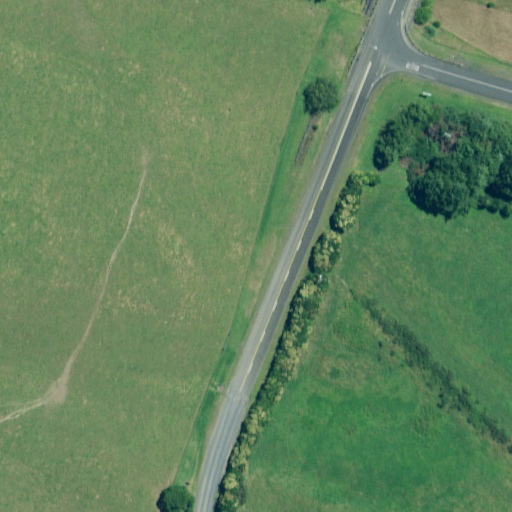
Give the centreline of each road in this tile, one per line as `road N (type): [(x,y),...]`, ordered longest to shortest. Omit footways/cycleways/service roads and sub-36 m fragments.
road 1 (unclassified): [(372,49),(237,398),(206,511)]
road 2 (unclassified): [(511,92),(372,49)]
